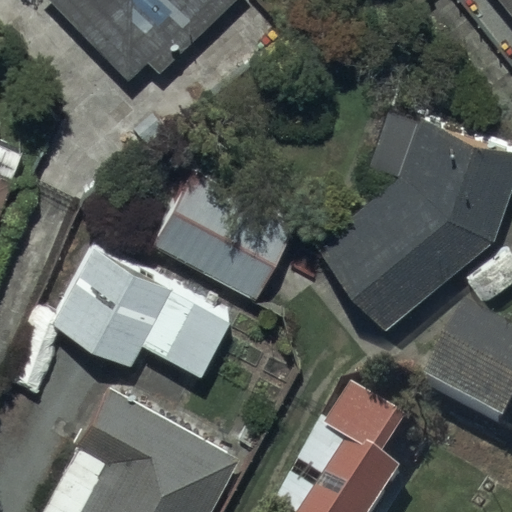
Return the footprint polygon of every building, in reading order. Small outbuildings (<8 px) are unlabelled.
[(61,0),(126,68),(145,49),(156,61),(220,0),(61,0)] [(492,225),(511,164),(511,134),(418,104),(414,113),(386,101),(365,152),(395,164),(313,234),(382,317),(492,225)] [(0,191),(19,145),(0,136),(0,191)] [(252,288),(289,212),(186,161),(149,237),(252,288)] [(228,307),(91,234),(49,313),(128,354),(139,332),(199,364),(228,307)] [(511,406),(511,330),(465,307),(427,382),(505,421),(511,406)] [(201,511),(237,447),(106,376),(31,511),(201,511)] [(271,511),(373,511),(395,474),(379,464),(405,418),(350,386),(340,403),(333,398),(268,510),(271,511)]
